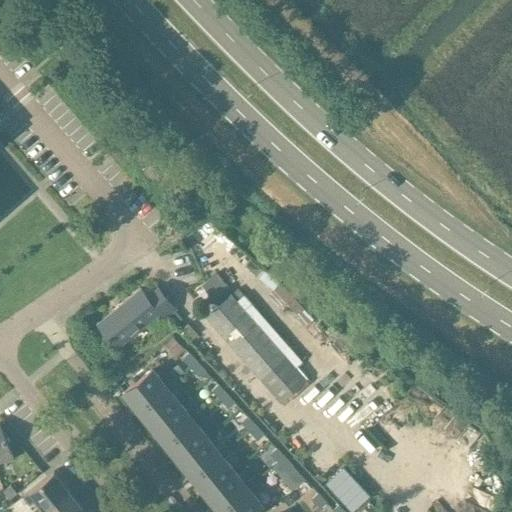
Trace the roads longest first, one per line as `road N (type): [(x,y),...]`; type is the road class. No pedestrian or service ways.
road 1 (secondary): [(130,0),(350,215),(511,328)]
road 2 (secondary): [(511,274),(363,165),(192,0)]
road 3 (residential): [(39,314),(134,246),(134,229),(0,75)]
road 4 (residential): [(39,314),(196,511)]
road 5 (residential): [(120,511),(0,362)]
